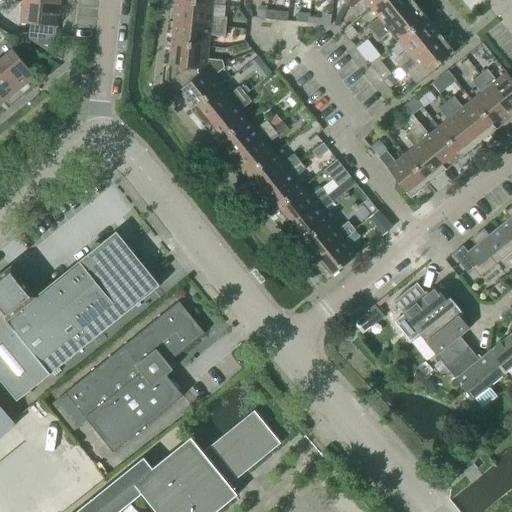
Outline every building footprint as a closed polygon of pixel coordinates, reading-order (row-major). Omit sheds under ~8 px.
[(362,0),(370,9),(381,0),(351,0),(348,7),(351,9),(361,0),(362,0)] [(372,35),(412,3),(413,2),(410,0),(381,0),(370,9),(378,18),(366,28),(372,35)] [(176,1),(173,22),(225,28),(226,19),(212,17),(213,5),(176,1)] [(57,27),(59,9),(59,6),(22,2),(20,24),(57,27)] [(372,35),(378,42),(390,33),(397,43),(426,19),(413,2),(412,3),(372,35)] [(426,19),(397,43),(405,52),(393,61),(399,69),(440,36),(426,19)] [(173,22),(171,44),(208,48),(209,36),(224,38),(225,28),(173,22)] [(440,36),(399,69),(405,76),(417,67),(425,77),(454,53),(440,36)] [(171,44),(168,67),(205,70),(205,71),(223,65),(222,62),(207,60),(208,48),(171,44)] [(0,60),(0,67),(18,91),(35,77),(13,50),(0,60)] [(206,71),(177,95),(190,111),(219,87),(212,79),(224,69),(223,65),(205,71),(206,71)] [(0,100),(2,103),(18,91),(0,67),(0,100)] [(168,67),(167,82),(177,95),(206,71),(205,71),(205,70),(168,67)] [(479,76),(511,116),(511,81),(506,74),(496,82),(487,71),(479,76)] [(472,102),(495,131),(511,117),(511,116),(479,76),(472,83),(481,94),(472,102)] [(204,128),(245,95),(239,88),(227,97),(219,87),(190,111),(204,128)] [(218,145),(247,122),(239,112),(251,103),(245,95),(204,128),(218,145)] [(446,104),(478,144),(495,131),(472,102),(462,109),(453,98),(446,104)] [(438,129),(462,158),(478,144),(446,104),(438,110),(448,121),(438,129)] [(282,121),(273,129),(281,138),(290,131),(282,121)] [(231,162),(272,129),(266,122),(254,131),(247,122),(218,145),(231,162)] [(412,131),(445,172),(462,158),(438,129),(429,136),(420,125),(412,131)] [(272,129),(231,162),(245,179),(274,155),(266,146),(278,137),(272,129)] [(404,156),(428,185),(445,172),(412,131),(405,137),(414,148),(404,156)] [(428,185),(404,156),(395,164),(386,152),(378,159),(410,199),(428,185)] [(258,196),(299,163),(293,155),(282,165),(274,155),(245,179),(258,196)] [(337,188),(350,178),(336,161),(324,171),(337,188)] [(272,213),(301,189),(294,180),(305,171),(299,163),(258,196),(272,213)] [(286,230),(326,197),(320,190),(309,199),(301,189),(272,213),(286,230)] [(326,197),(286,230),(313,263),(354,231),(348,223),(336,233),(321,214),(332,204),(326,197)] [(500,228),(511,243),(511,207),(505,213),(511,220),(500,228)] [(511,252),(511,243),(500,228),(489,237),(484,230),(474,237),(480,244),(469,253),(463,247),(452,255),(468,275),(474,270),(480,278),(511,252)] [(354,231),(313,263),(327,281),(356,258),(348,247),(359,238),(354,231)] [(96,244),(95,244),(94,244),(93,245),(92,245),(92,246),(91,247),(91,249),(91,251),(92,252),(35,298),(10,268),(0,276),(0,381),(17,402),(159,287),(140,263),(144,260),(130,243),(126,246),(115,233),(100,245),(99,244),(98,244),(96,244)] [(420,335),(456,306),(450,297),(446,300),(436,289),(427,296),(417,284),(393,303),(420,335)] [(178,302),(115,353),(65,394),(113,453),(182,396),(164,374),(165,366),(204,334),(178,302)] [(446,368),(464,353),(469,349),(459,337),(469,329),(459,317),(463,314),(456,306),(420,335),(446,368)] [(511,335),(489,354),(505,375),(511,369),(511,335)] [(464,353),(446,368),(472,401),(505,375),(489,354),(479,361),(469,349),(464,353)] [(0,437),(15,426),(0,408),(0,437)] [(119,511),(141,495),(148,503),(154,511),(217,511),(237,496),(229,486),(280,444),(266,427),(254,411),(210,447),(216,454),(208,460),(191,438),(178,449),(152,469),(144,459),(77,511),(119,511)]
